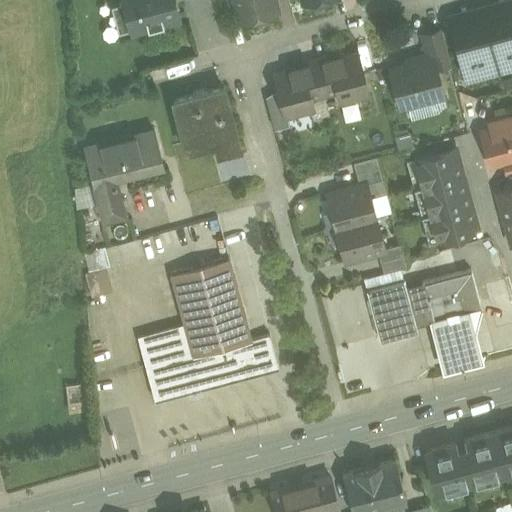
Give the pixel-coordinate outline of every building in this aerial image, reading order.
[(123,0),(124,1),(112,4),(119,29),(131,26),(132,29),(148,25),(147,21),(162,17),(163,20),(179,16),(174,0),(123,0)] [(234,0),(240,18),(277,8),(275,0),(234,0)] [(511,0),(493,0),(481,4),(497,65),(511,61),(511,0)] [(481,4),(454,11),(451,16),(467,73),(497,65),(481,4)] [(441,25),(421,31),(426,51),(431,49),(435,64),(450,60),(441,25)] [(341,50),(314,57),(324,92),(337,88),(339,96),(368,88),(357,49),(342,53),(341,50)] [(426,51),(412,55),(407,60),(407,61),(390,65),(400,103),(443,92),(435,64),(431,49),(426,51)] [(314,57),(287,65),(288,68),(273,72),(284,112),(313,103),(311,95),(324,92),(314,57)] [(223,83),(173,96),(184,140),(213,132),(217,147),(238,142),(223,83)] [(511,113),(489,120),(491,126),(481,128),(490,161),(503,158),(511,155),(511,113)] [(163,161),(154,126),(84,144),(102,214),(124,208),(115,174),(163,161)] [(454,145),(414,156),(421,183),(422,184),(446,177),(446,178),(462,174),(454,145)] [(376,154),(353,160),(359,182),(367,180),(367,181),(382,177),(376,154)] [(511,155),(503,158),(507,172),(511,170),(511,155)] [(446,178),(446,177),(422,184),(421,183),(414,185),(422,214),(429,211),(429,210),(453,204),(453,203),(469,198),(462,174),(446,178)] [(359,182),(326,191),(335,224),(376,213),(367,181),(367,180),(359,182)] [(511,185),(498,189),(505,215),(511,213),(511,185)] [(469,198),(453,203),(453,204),(429,210),(429,211),(436,238),(477,227),(469,198)] [(376,213),(335,224),(344,257),(377,248),(385,246),(384,245),(376,213)] [(400,241),(384,245),(385,246),(377,248),(383,270),(406,264),(400,241)] [(104,245),(85,250),(90,269),(109,263),(104,245)] [(229,255),(170,271),(184,323),(138,336),(155,398),(278,364),(269,331),(251,336),(229,255)] [(424,281),(434,318),(481,305),(471,269),(424,281)] [(406,286),(404,276),(366,286),(380,339),(418,329),(416,323),(406,286)] [(416,323),(429,319),(434,318),(424,281),(406,286),(416,323)] [(434,318),(429,319),(443,370),(483,359),(476,329),(481,305),(434,318)] [(511,424),(464,438),(466,443),(457,445),(456,440),(426,449),(436,488),(511,467),(511,424)] [(395,455),(342,469),(353,511),(355,511),(406,498),(395,455)] [(330,474),(270,490),(275,511),(320,511),(339,507),(330,474)] [(432,511),(429,502),(404,509),(404,511),(432,511)]
